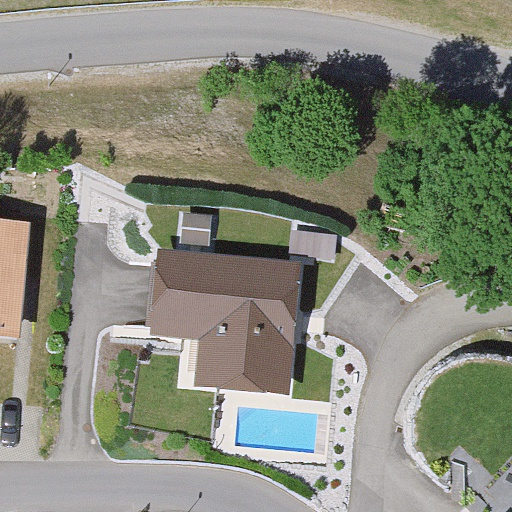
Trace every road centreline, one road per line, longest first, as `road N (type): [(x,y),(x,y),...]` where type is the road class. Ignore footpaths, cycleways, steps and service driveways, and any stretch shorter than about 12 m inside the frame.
road 1 (residential): [(511,84),(357,44),(200,32),(0,48)]
road 2 (residential): [(0,483),(179,490),(243,511)]
